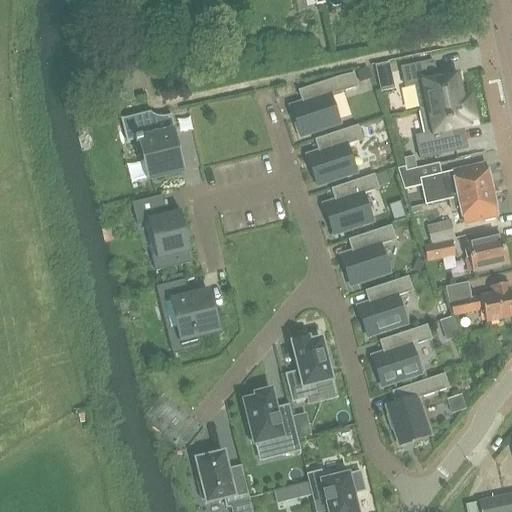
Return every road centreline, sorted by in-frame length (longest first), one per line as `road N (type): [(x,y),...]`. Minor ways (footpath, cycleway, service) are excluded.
road 1 (residential): [(322,281),(373,458),(421,499)]
road 2 (residential): [(322,281),(255,348),(177,446)]
road 3 (residential): [(291,186),(202,208),(215,269)]
road 4 (residential): [(421,499),(511,379)]
